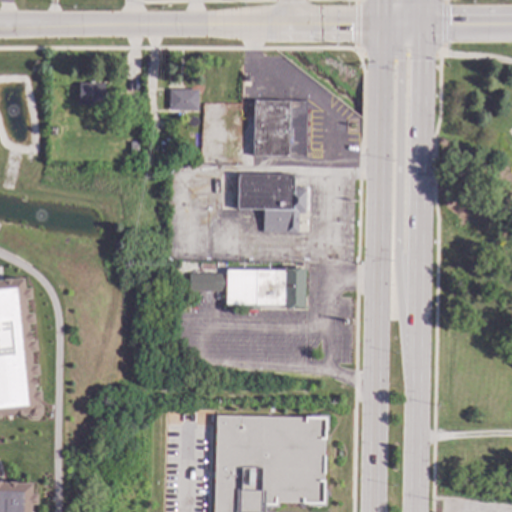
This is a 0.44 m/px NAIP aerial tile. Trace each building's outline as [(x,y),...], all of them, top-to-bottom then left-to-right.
[(103,106),(78,106),(78,84),(103,84),(103,106)] [(197,112),(169,112),(169,91),(197,91),(197,112)] [(140,116),(123,116),(123,98),(125,98),(140,98),(140,116)] [(304,158),(252,157),(253,102),(305,103),(304,158)] [(137,154),(129,154),(129,143),(137,143),(137,154)] [(293,190),(305,190),(304,215),(298,215),(298,234),(261,234),(262,211),(236,210),(237,176),(293,176),(293,190)] [(303,308),(224,306),(225,292),(188,291),(189,274),(226,275),(226,268),(304,269),(303,308)] [(0,279),(9,278),(22,277),(23,288),(29,287),(30,299),(24,299),(25,313),(30,313),(31,323),(25,324),(26,332),(29,331),(29,333),(28,333),(29,338),(30,338),(30,340),(33,340),(35,351),(29,352),(30,365),(36,364),(37,375),(31,376),(31,377),(33,376),(34,378),(33,378),(34,383),(35,383),(35,385),(32,386),(33,391),(39,390),(40,402),(35,402),(40,406),(41,414),(36,420),(28,421),(23,416),(19,417),(19,416),(15,416),(16,417),(11,418),(11,417),(0,417),(0,279)] [(211,511),(213,416),(307,418),(307,416),(325,416),(325,431),(322,431),(321,491),(323,491),(323,507),(305,507),(305,505),(276,504),(276,509),(262,508),(262,511),(211,511)] [(0,511),(0,482),(30,484),(29,494),(35,495),(35,504),(29,504),(28,511),(0,511)]
